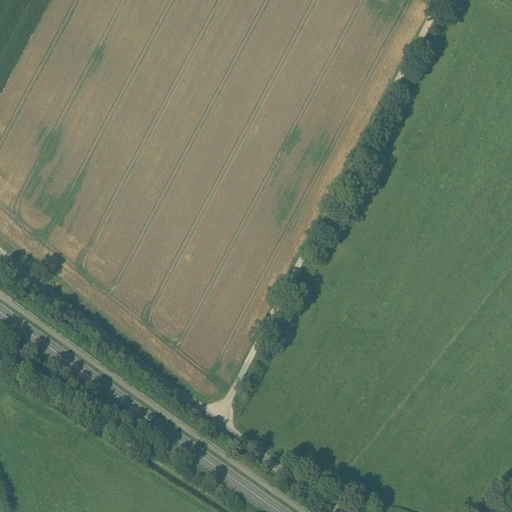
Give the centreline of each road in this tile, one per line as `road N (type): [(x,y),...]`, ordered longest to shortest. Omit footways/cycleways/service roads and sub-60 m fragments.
road 1 (track): [(438,0),(216,420)]
road 2 (unclassified): [(342,511),(0,251)]
road 3 (secondary): [(274,511),(0,315)]
